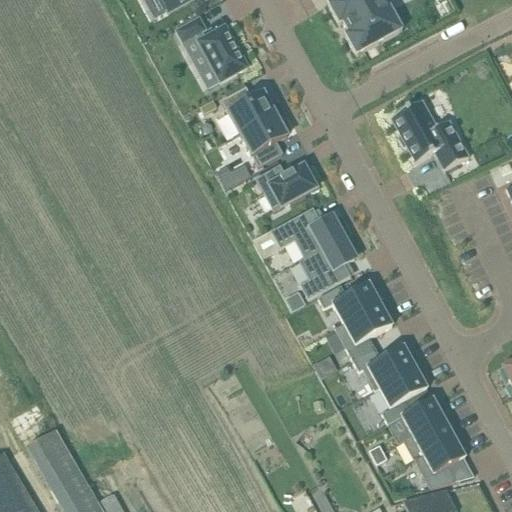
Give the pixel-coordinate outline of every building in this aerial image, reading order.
[(159,0),(168,15),(194,0),(159,0)] [(341,0),(328,8),(339,28),(342,26),(348,37),(345,38),(356,58),(401,33),(382,0),(341,0)] [(248,70),(224,28),(204,39),(202,35),(205,33),(198,21),(175,34),(182,46),(194,39),(220,85),(248,70)] [(246,90),(221,104),(239,137),(274,118),(273,116),(277,114),(271,103),(267,105),(263,96),(252,102),(246,90)] [(212,103),(199,110),(203,118),(217,110),(212,103)] [(421,104),(391,122),(416,167),(435,156),(444,174),(468,161),(448,124),(436,131),(421,104)] [(274,118),(239,137),(258,172),(283,157),(276,146),(287,140),(274,118)] [(243,168),(234,173),(241,184),(249,180),(243,168)] [(280,168),(255,182),(273,215),(295,204),(311,195),(312,196),(319,192),(313,181),(310,183),(303,170),(286,179),(280,168)] [(313,211),(253,244),(263,262),(280,253),(294,245),(303,262),(304,263),(343,241),(331,220),(325,223),(320,226),(314,214),(313,211)] [(303,262),(298,265),(309,283),(299,288),(307,303),(350,279),(344,268),(348,266),(354,262),(343,241),(304,263),(303,262)] [(340,289),(318,302),(324,313),(332,308),(343,328),(344,329),(380,308),(368,287),(346,300),(340,289)] [(297,298),(286,304),(292,315),(303,309),(297,298)] [(343,328),(335,333),(352,365),(353,365),(375,352),(369,342),(392,329),(380,308),(344,329),(343,328)] [(375,352),(353,365),(358,375),(362,373),(374,395),(378,393),(378,392),(415,371),(403,350),(381,363),(375,352)] [(511,364),(501,371),(511,389),(511,364)] [(415,371),(378,392),(378,393),(389,412),(381,417),(387,428),(401,421),(410,416),(410,415),(404,405),(426,392),(415,371)] [(324,402),(314,403),(315,410),(325,409),(324,402)] [(410,416),(401,421),(412,440),(443,423),(432,403),(410,415),(410,416)] [(412,440),(403,444),(414,464),(454,442),(443,423),(412,440)] [(27,450),(62,511),(122,511),(113,496),(96,506),(54,434),(27,450)] [(414,464),(429,492),(455,485),(447,471),(464,462),(465,461),(454,442),(414,464)] [(379,449),(368,454),(372,462),(383,456),(379,449)] [(372,462),(376,469),(387,463),(383,456),(372,462)] [(35,511),(34,510),(3,458),(0,459),(0,511),(35,511)] [(470,473),(459,479),(460,484),(474,481),(470,473)] [(454,511),(445,495),(404,505),(407,511),(454,511)]
